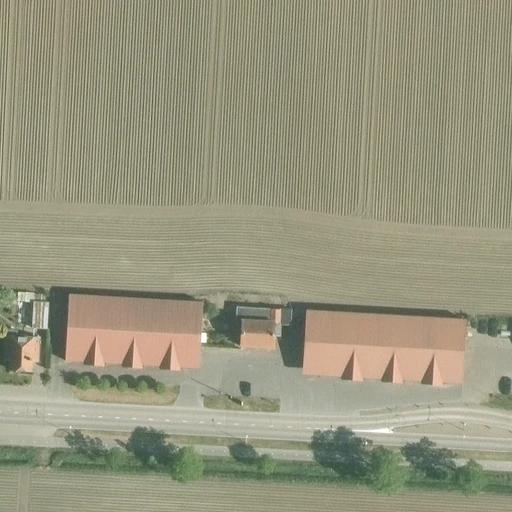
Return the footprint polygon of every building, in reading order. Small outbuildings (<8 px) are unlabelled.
[(32,330),(47,331),(49,305),(41,304),(42,297),(34,296),(32,330)] [(65,362),(182,369),(200,354),(202,304),(69,296),(65,362)] [(274,324),(279,325),(279,311),(236,309),(235,327),(242,327),(240,348),(273,350),(274,324)] [(462,385),(465,321),(305,312),(303,359),(319,377),(462,385)] [(38,363),(39,340),(6,338),(4,361),(10,361),(9,371),(31,372),(32,362),(38,363)]
